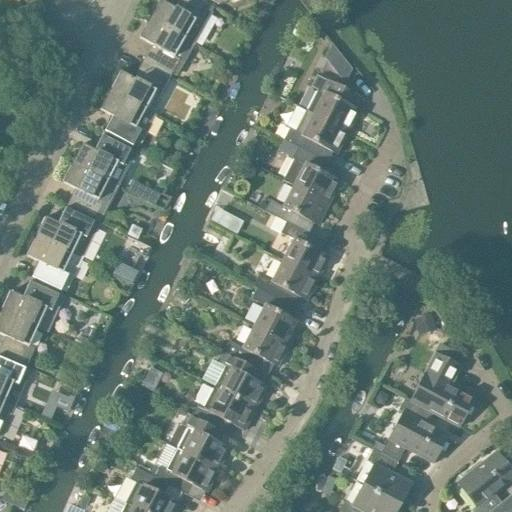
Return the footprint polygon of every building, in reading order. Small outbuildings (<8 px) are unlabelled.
[(150,22),(195,48),(212,19),(206,16),(211,9),(194,0),(181,0),(175,11),(161,3),(150,22)] [(23,24),(29,35),(49,23),(41,4),(18,12),(23,24)] [(195,48),(150,22),(140,41),(154,49),(143,65),(170,80),(174,73),(178,77),(195,48)] [(342,58),(334,71),(342,82),(349,68),(342,58)] [(170,80),(143,65),(135,82),(121,74),(110,93),(146,112),(155,95),(160,98),(170,80)] [(318,93),(308,113),(307,115),(348,136),(359,114),(356,112),(361,102),(317,79),(312,90),(318,93)] [(146,112),(110,93),(100,112),(115,120),(104,136),(132,151),(135,144),(140,147),(156,118),(146,112)] [(289,132),(283,143),(298,150),(328,165),(333,156),(337,158),(348,136),(307,115),(294,108),(285,127),(288,128),(287,130),(289,132)] [(82,147),(72,166),(108,184),(116,189),(135,153),(132,151),(104,136),(102,135),(93,152),(82,147)] [(294,189),(328,207),(340,185),(336,183),(342,173),(328,165),(298,150),(281,182),(294,189)] [(67,209),(95,223),(104,204),(99,202),(108,184),(72,166),(62,185),(77,192),(67,209)] [(145,188),(140,199),(154,206),(159,195),(145,188)] [(264,214),(273,219),(273,218),(308,236),(313,226),(317,228),(328,207),(294,189),(283,210),(270,203),(264,214)] [(36,239),(82,261),(97,231),(91,230),(95,223),(67,209),(60,227),(45,219),(36,239)] [(216,212),(211,222),(227,230),(232,220),(216,212)] [(281,235),(281,236),(293,242),(282,263),(318,282),(329,261),(325,259),(331,248),(308,236),(286,225),(281,235)] [(131,226),(127,235),(136,240),(141,230),(131,226)] [(31,282),(59,295),(63,288),(68,292),(82,261),(36,239),(26,258),(41,265),(31,282)] [(131,285),(137,273),(118,263),(112,275),(131,285)] [(306,304),(318,282),(282,263),(272,284),(259,278),(253,289),(257,291),(297,311),(302,302),(306,304)] [(59,295),(31,282),(25,300),(10,293),(1,313),(37,329),(48,335),(62,304),(56,302),(59,295)] [(265,309),(254,329),(289,347),(300,326),(296,324),(301,314),(297,311),(257,291),(252,302),(265,309)] [(0,351),(0,357),(27,369),(34,350),(29,347),(37,329),(1,313),(0,314),(0,336),(7,339),(0,351)] [(453,342),(442,323),(430,329),(440,349),(453,342)] [(230,344),(223,356),(267,378),(273,368),(277,370),(289,347),(254,329),(243,350),(230,344)] [(435,357),(410,403),(410,404),(433,417),(458,431),(474,402),(449,389),(459,371),(457,370),(464,357),(447,348),(443,356),(435,351),(432,356),(435,357)] [(225,369),(214,390),(256,411),(267,390),(262,388),(267,378),(223,356),(218,366),(225,369)] [(0,401),(16,408),(30,377),(25,377),(27,369),(0,357),(0,401)] [(190,418),(190,419),(215,432),(216,432),(222,421),(244,433),(256,411),(214,390),(203,411),(196,408),(191,417),(190,418)] [(410,404),(410,403),(405,400),(398,413),(402,416),(388,443),(433,467),(448,438),(427,427),(433,417),(410,404)] [(0,437),(2,438),(16,408),(0,401),(0,437)] [(44,408),(40,416),(49,420),(53,412),(44,408)] [(188,430),(177,451),(218,473),(230,452),(210,442),(215,432),(190,419),(190,418),(187,416),(181,426),(188,430)] [(154,480),(153,481),(168,489),(167,490),(185,499),(191,488),(206,496),(218,473),(177,451),(175,455),(167,470),(166,472),(160,469),(154,480)] [(471,511),(491,511),(501,505),(494,495),(511,480),(511,472),(496,451),(455,484),(474,508),(471,511)] [(374,468),(364,487),(401,507),(412,486),(392,475),(397,465),(373,452),(367,464),(374,468)] [(137,485),(125,506),(137,511),(174,511),(178,505),(163,497),(167,490),(168,489),(153,481),(154,480),(136,470),(130,482),(137,485)] [(398,511),(401,507),(364,487),(352,508),(345,504),(340,511),(398,511)] [(511,511),(511,496),(501,505),(491,511),(511,511)] [(21,498),(17,508),(23,511),(28,501),(21,498)]
